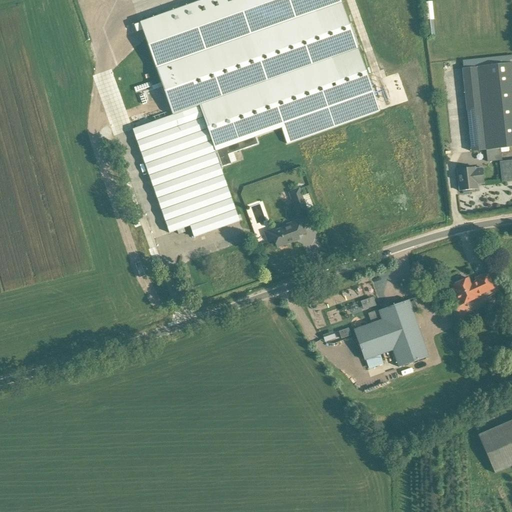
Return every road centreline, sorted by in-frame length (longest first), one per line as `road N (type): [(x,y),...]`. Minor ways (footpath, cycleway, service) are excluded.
road 1 (unclassified): [(0,381),(397,249),(511,220)]
road 2 (unknown): [(187,323),(104,42),(113,14),(152,0)]
